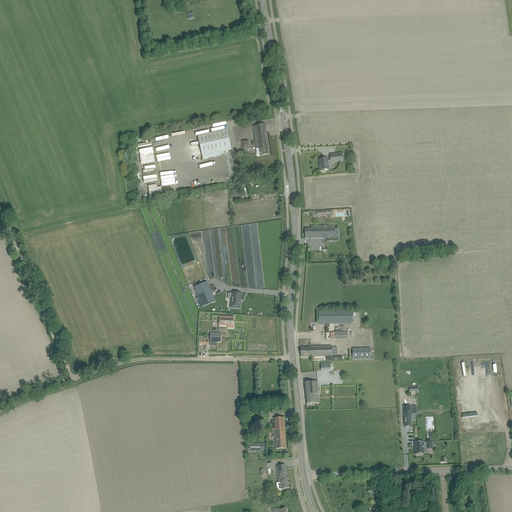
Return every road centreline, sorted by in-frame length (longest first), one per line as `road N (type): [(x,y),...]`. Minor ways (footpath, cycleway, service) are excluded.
road 1 (secondary): [(303,475),(289,318),(289,162),(263,0)]
road 2 (track): [(266,23),(501,0)]
road 3 (track): [(285,360),(132,360),(74,377)]
road 4 (unclassified): [(303,475),(511,468)]
road 5 (track): [(74,377),(0,207)]
